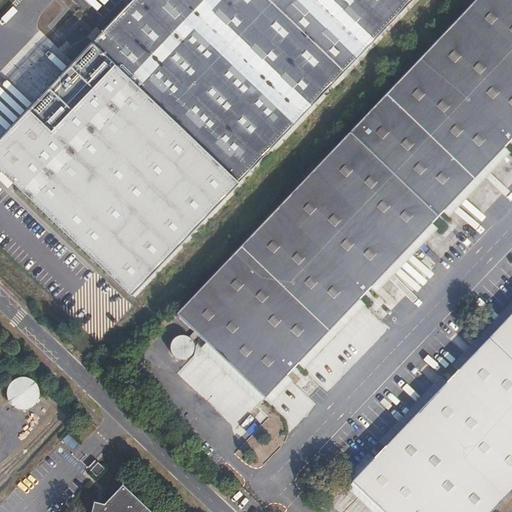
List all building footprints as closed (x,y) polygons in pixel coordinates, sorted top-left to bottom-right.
[(81,56),(226,192),(331,81),(245,0),(132,0),(92,43),(81,56)] [(511,142),(511,0),(476,0),(183,309),(272,395),(511,142)] [(245,0),(331,81),(407,0),(245,0)] [(226,193),(226,192),(81,56),(0,139),(0,171),(132,297),(197,223),(226,193)] [(494,511),(511,493),(511,315),(358,477),(394,511),(494,511)] [(38,394),(38,392),(38,388),(37,386),(36,383),(33,380),(31,378),(28,376),(23,375),(19,375),(16,375),(12,377),(8,381),(6,383),(5,387),(4,390),(4,393),(5,398),(9,404),(13,406),(15,407),(18,408),(22,409),(24,408),(28,407),(31,406),(34,403),(37,398),(38,394)] [(71,449),(76,444),(67,433),(61,438),(71,449)] [(102,507),(93,505),(90,511),(145,511),(120,488),(102,507)]
